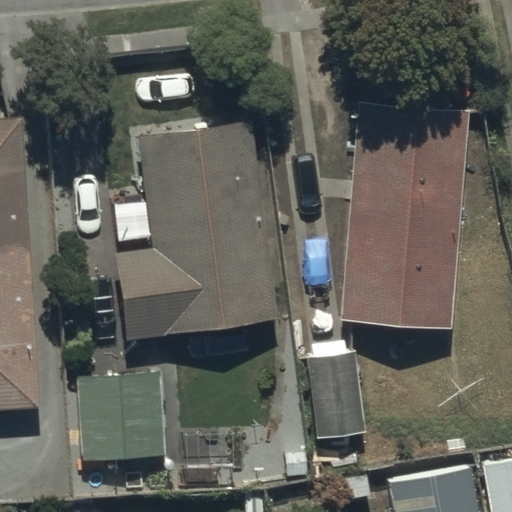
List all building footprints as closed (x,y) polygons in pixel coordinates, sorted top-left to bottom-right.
[(459,121),(352,112),(335,331),(441,340),(459,121)] [(0,418),(33,416),(15,127),(0,128),(0,418)] [(244,131),(131,147),(147,260),(108,265),(120,350),(272,328),(244,131)] [(357,441),(349,360),(303,364),(312,446),(357,441)] [(72,384),(75,465),(162,462),(159,381),(72,384)] [(469,511),(461,465),(379,480),(385,511),(469,511)] [(511,511),(511,467),(476,474),(482,511),(511,511)]
